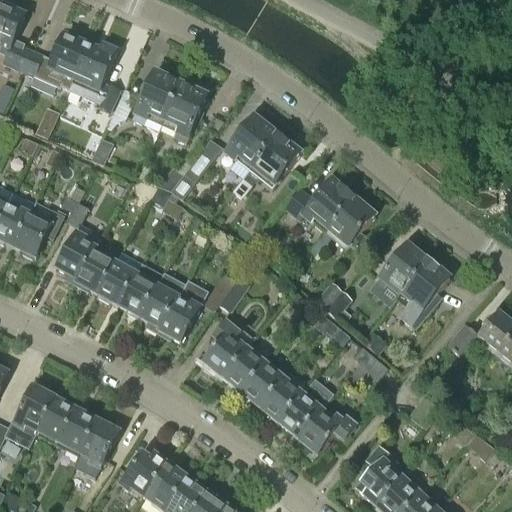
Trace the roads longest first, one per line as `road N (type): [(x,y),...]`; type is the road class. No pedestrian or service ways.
road 1 (residential): [(117,0),(204,38),(289,92),(511,268)]
road 2 (residential): [(313,511),(146,391),(0,316)]
